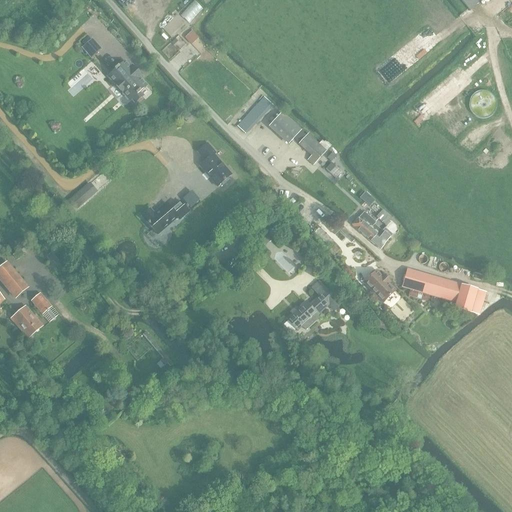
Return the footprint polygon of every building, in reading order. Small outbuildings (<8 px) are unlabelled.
[(483,0),(461,0),(470,11),(483,0)] [(193,46),(199,40),(192,33),(186,39),(193,46)] [(81,49),(91,60),(102,50),(92,39),(81,49)] [(142,93),(141,92),(147,87),(141,79),(143,78),(132,66),(130,68),(125,61),(107,77),(113,83),(112,84),(123,96),(126,93),(135,104),(144,97),(141,94),(142,93)] [(245,133),(246,133),(272,104),(265,97),(238,127),(245,133)] [(191,110),(182,118),(186,122),(195,114),(191,110)] [(289,144),(300,132),(281,115),(270,127),(289,144)] [(308,161),(314,167),(327,152),(308,135),(299,145),(312,157),(308,161)] [(232,175),(214,154),(215,153),(208,144),(198,153),(206,162),(201,167),(218,187),(232,175)] [(333,153),(328,159),(333,163),(335,160),(334,160),(337,157),(333,153)] [(77,209),(97,192),(90,184),(70,201),(77,209)] [(361,198),(370,207),(375,201),(366,193),(361,198)] [(180,219),(189,212),(181,202),(172,209),(167,203),(154,214),(151,210),(143,217),(147,221),(146,221),(158,235),(178,217),(180,219)] [(383,223),(390,216),(383,211),(377,218),(383,223)] [(387,227),(382,232),(374,226),(377,223),(364,212),(352,226),(371,242),(375,237),(379,240),(381,238),(379,236),(387,227)] [(40,225),(45,221),(42,215),(36,219),(40,225)] [(397,224),(393,220),(390,216),(383,223),(387,227),(379,236),(381,238),(379,240),(375,237),(371,242),(380,251),(385,246),(384,245),(397,231),(396,225),(397,224)] [(331,219),(325,225),(336,235),(341,230),(331,219)] [(334,241),(321,228),(315,233),(329,246),(334,241)] [(271,242),(266,236),(259,242),(265,248),(271,242)] [(48,252),(54,247),(48,241),(43,246),(48,252)] [(67,263),(56,249),(47,257),(51,262),(52,261),(59,270),(67,263)] [(23,255),(23,254),(20,250),(13,255),(17,260),(23,255)] [(27,288),(8,266),(7,265),(0,270),(0,279),(16,298),(27,288)] [(430,296),(435,278),(408,270),(403,288),(411,290),(409,297),(427,302),(429,295),(430,296)] [(384,277),(382,278),(377,272),(365,284),(383,303),(395,291),(388,284),(390,283),(384,277)] [(478,291),(462,286),(435,278),(430,296),(434,297),(444,300),(445,300),(452,302),(451,308),(471,314),(478,291)] [(341,305),(327,290),(319,282),(312,289),(319,297),(310,306),(307,302),(287,320),(297,332),(316,315),(318,316),(329,305),(335,311),(341,305)] [(51,308),(51,307),(41,295),(32,301),(43,315),(51,308)] [(348,303),(337,313),(341,318),(347,313),(350,317),(356,311),(348,303)] [(26,307),(16,315),(12,319),(29,339),(43,327),(26,307)] [(170,368),(171,367),(174,365),(146,333),(142,336),(170,368)] [(294,344),(299,339),(295,334),(289,340),(294,344)] [(104,370),(108,375),(114,370),(117,367),(110,358),(104,363),(107,367),(104,370)]
